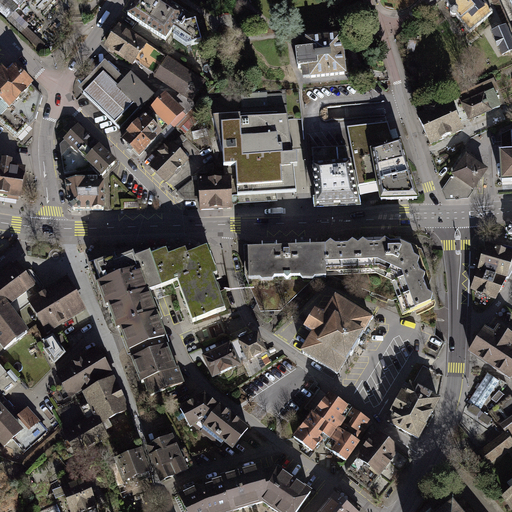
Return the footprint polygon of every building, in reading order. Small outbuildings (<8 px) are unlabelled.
[(0,0),(0,13),(7,20),(26,0),(0,0)] [(162,0),(134,0),(125,13),(164,38),(171,27),(189,38),(190,43),(200,40),(194,19),(181,22),(179,25),(175,22),(182,12),(162,0)] [(459,0),(449,9),(473,37),(497,17),(482,0),(459,0)] [(511,28),(510,22),(495,27),(503,51),(511,48),(511,28)] [(118,24),(102,47),(131,66),(134,61),(155,75),(153,77),(179,94),(173,100),(188,114),(191,110),(195,106),(193,101),(204,82),(167,56),(166,58),(146,44),(146,43),(118,24)] [(304,78),(348,74),(343,34),(306,38),(308,49),(297,50),(299,68),(303,68),(304,78)] [(104,60),(77,88),(120,128),(153,94),(130,72),(124,78),(104,60)] [(0,91),(0,110),(9,120),(35,93),(16,75),(0,91)] [(422,117),(433,143),(500,114),(489,89),(422,117)] [(188,114),(173,100),(165,92),(148,109),(151,111),(167,126),(168,127),(170,125),(174,128),(176,126),(188,114)] [(188,114),(176,126),(185,134),(200,120),(191,110),(188,114)] [(142,115),(119,139),(138,157),(167,126),(151,111),(145,117),(142,115)] [(277,198),(300,197),(292,119),(215,121),(222,178),(202,179),(203,212),(237,211),(237,206),(237,200),(277,198)] [(387,123),(347,127),(359,187),(376,184),(379,198),(379,200),(404,200),(419,199),(416,190),(401,139),(393,142),(387,123)] [(117,162),(78,125),(59,145),(66,174),(93,167),(104,174),(117,162)] [(207,129),(192,132),(193,140),(209,136),(207,129)] [(501,185),(511,184),(511,130),(500,135),(501,185)] [(186,139),(182,134),(174,142),(179,147),(186,139)] [(158,155),(147,166),(165,183),(188,159),(171,143),(166,148),(163,145),(156,152),(158,155)] [(314,147),(318,203),(359,202),(348,145),(314,147)] [(467,152),(452,173),(455,176),(444,192),(447,201),(468,200),(490,169),(467,152)] [(0,164),(0,197),(20,201),(25,168),(0,164)] [(107,208),(106,178),(68,178),(72,207),(107,208)] [(366,239),(245,244),(246,277),(382,272),(397,278),(409,311),(438,304),(421,249),(414,241),(402,237),(366,239)] [(511,254),(500,251),(486,246),(478,275),(472,289),(495,300),(506,284),(508,279),(511,271),(511,254)] [(110,261),(96,266),(107,295),(127,346),(146,397),(185,383),(180,370),(159,315),(150,291),(178,280),(186,301),(193,322),(226,309),(215,280),(220,278),(209,248),(189,256),(187,251),(183,252),(169,258),(167,251),(152,257),(151,254),(134,260),(133,257),(116,263),(115,259),(110,261)] [(0,345),(6,354),(30,337),(10,310),(35,292),(18,269),(0,281),(0,345)] [(29,301),(47,333),(88,310),(69,278),(29,301)] [(301,357),(335,378),(370,321),(336,300),(324,318),(316,313),(305,330),(314,336),(301,357)] [(485,329),(469,354),(511,382),(511,381),(511,336),(498,328),(494,335),(485,329)] [(261,337),(242,345),(252,368),(271,359),(261,337)] [(232,339),(203,352),(214,376),(243,362),(232,339)] [(112,381),(96,352),(55,375),(70,403),(112,381)] [(501,382),(488,373),(468,404),(471,405),(481,412),(501,382)] [(102,432),(132,419),(115,384),(86,399),(102,432)] [(418,439),(439,402),(410,386),(390,423),(418,439)] [(504,397),(499,392),(491,401),(496,405),(504,397)] [(328,394),(295,437),(316,453),(324,442),(349,410),(328,394)] [(511,397),(510,395),(487,412),(499,428),(500,428),(504,433),(482,450),(478,453),(487,465),(511,446),(511,397)] [(191,396),(179,401),(182,409),(194,405),(191,396)] [(206,400),(183,410),(193,433),(205,429),(236,452),(251,432),(206,400)] [(481,412),(471,405),(467,411),(477,417),(481,412)] [(25,435),(0,407),(0,446),(6,452),(25,435)] [(337,425),(360,442),(374,425),(351,407),(349,410),(337,425)] [(492,420),(483,413),(478,420),(488,426),(492,420)] [(95,419),(63,435),(73,455),(105,439),(95,419)] [(324,442),(346,459),(360,442),(337,425),(324,442)] [(346,472),(380,499),(398,477),(410,461),(377,434),(346,472)] [(173,436),(146,448),(148,454),(156,471),(161,483),(188,471),(173,436)] [(142,450),(118,458),(126,483),(151,474),(142,450)] [(179,496),(185,511),(242,511),(266,505),(275,511),(301,511),(315,493),(297,481),(279,468),(263,472),(261,466),(237,475),(202,487),(179,496)] [(89,482),(64,490),(70,511),(95,511),(98,511),(89,482)] [(511,492),(503,500),(511,511),(511,492)] [(358,511),(336,494),(321,511),(358,511)]
